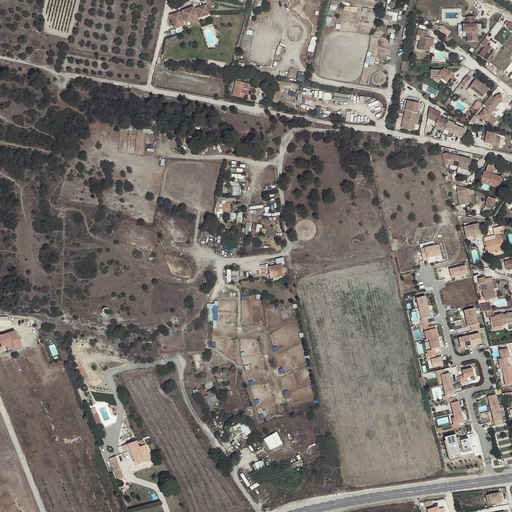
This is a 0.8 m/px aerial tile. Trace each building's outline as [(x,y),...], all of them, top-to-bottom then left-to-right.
[(199,18),(209,14),(206,5),(196,8),(197,10),(194,11),(194,9),(193,7),(181,11),(183,15),(180,16),(179,12),(170,15),(172,23),(174,23),(175,28),(183,25),(182,20),(184,19),(185,22),(189,21),(197,18),(196,14),(198,14),(199,18)] [(386,8),(386,15),(389,15),(389,20),(397,21),(398,9),(386,8)] [(467,32),(467,41),(478,41),(478,24),(475,24),(475,17),(467,17),(467,24),(463,24),(463,32),(467,32)] [(448,36),(451,31),(442,25),(439,29),(448,36)] [(421,36),(418,50),(429,52),(430,47),(432,38),(427,37),(428,32),(418,30),(417,36),(421,36)] [(312,36),(307,55),(313,56),(317,37),(312,36)] [(489,41),(485,38),(480,44),(484,47),(478,55),(486,61),(494,50),(486,44),(489,41)] [(376,57),(371,56),(371,52),(367,51),(365,65),(374,66),(376,57)] [(450,78),(452,75),(453,73),(449,70),(448,72),(444,68),(442,70),(431,70),(431,76),(438,76),(439,75),(442,78),(447,82),(450,78)] [(470,79),(466,76),(460,85),(463,88),(470,79)] [(457,80),(454,77),(452,79),(448,85),(451,87),(457,80)] [(476,92),(482,98),(489,90),(476,79),(469,87),(476,92)] [(244,98),(247,84),(236,81),(232,95),(244,98)] [(486,108),(479,117),(485,122),(487,120),(493,125),(497,121),(491,115),(493,112),(496,109),(504,102),(502,95),(497,96),(495,98),(491,95),(483,105),(486,108)] [(405,110),(417,113),(419,103),(407,101),(405,110)] [(483,105),(478,101),(473,107),(478,111),(483,105)] [(444,114),(432,108),(430,119),(439,123),(442,117),(444,114)] [(402,124),(401,128),(414,131),(415,124),(417,113),(405,110),(403,121),(406,122),(405,125),(402,124)] [(449,121),(442,117),(439,123),(446,127),(449,121)] [(455,124),(449,121),(446,127),(445,129),(450,132),(454,125),(455,124)] [(450,132),(457,135),(460,128),(454,125),(450,132)] [(466,130),(460,128),(457,135),(462,138),(466,130)] [(499,147),(501,137),(496,136),(496,134),(487,132),(487,133),(483,132),(482,140),(485,140),(485,142),(493,144),(493,146),(499,147)] [(461,168),(469,170),(471,159),(452,154),(449,165),(458,167),(461,168)] [(481,183),(496,188),(498,181),(500,182),(501,177),(494,175),(497,166),(489,163),(486,172),(484,172),(481,183)] [(231,186),(231,195),(241,194),(240,185),(231,186)] [(471,203),(469,189),(456,186),(460,205),(471,203)] [(511,195),(502,209),(505,211),(507,207),(509,208),(511,202),(511,195)] [(486,203),(494,205),(496,199),(488,197),(486,203)] [(217,212),(231,212),(231,202),(226,202),(226,200),(216,200),(217,212)] [(479,223),(464,227),(467,238),(468,238),(473,236),(481,234),(479,223)] [(486,238),(484,238),(488,253),(493,252),(494,255),(504,253),(502,245),(501,243),(503,243),(501,235),(501,232),(502,231),(502,230),(494,232),(485,234),(486,238)] [(439,245),(421,249),(422,254),(427,253),(428,258),(441,255),(439,245)] [(270,277),(284,274),(282,265),(268,267),(270,277)] [(466,265),(450,269),(452,278),(468,274),(466,265)] [(494,281),(493,277),(485,279),(486,282),(481,284),(485,300),(496,298),(494,290),(498,289),(496,281),(494,281)] [(417,298),(419,308),(428,306),(425,296),(417,298)] [(218,327),(217,302),(208,302),(208,320),(214,320),(214,327),(218,327)] [(479,305),(481,312),(485,311),(491,310),(490,303),(479,305)] [(428,306),(419,308),(422,319),(430,317),(428,306)] [(464,311),(466,319),(476,316),(475,308),(464,311)] [(491,310),(485,311),(487,319),(489,318),(490,323),(493,323),(494,328),(503,327),(502,324),(505,323),(506,324),(511,322),(511,312),(507,313),(507,314),(504,315),(503,314),(496,315),(495,309),(491,310)] [(468,327),(478,324),(476,316),(466,319),(468,327)] [(429,339),(438,337),(435,325),(429,327),(428,323),(420,325),(421,329),(424,328),(427,340),(429,339)] [(493,323),(490,323),(492,331),(503,329),(503,327),(494,328),(493,323)] [(13,343),(15,348),(21,346),(15,331),(3,335),(3,334),(0,335),(0,343),(1,347),(10,344),(13,343)] [(481,343),(479,333),(469,336),(472,347),(476,346),(475,344),(481,343)] [(468,348),(472,347),(469,336),(459,338),(461,348),(467,346),(468,348)] [(428,356),(435,355),(434,349),(440,348),(438,337),(429,339),(432,350),(426,351),(428,356)] [(508,349),(499,351),(501,359),(498,360),(499,364),(507,363),(506,358),(510,358),(508,349)] [(431,360),(433,368),(443,365),(441,357),(436,359),(435,355),(428,356),(426,357),(427,361),(431,360)] [(507,363),(499,364),(500,369),(502,368),(503,377),(511,375),(510,366),(508,367),(507,363)] [(464,375),(459,376),(460,383),(467,381),(467,377),(474,376),(472,368),(462,370),(464,375)] [(441,376),(443,385),(452,383),(449,373),(445,374),(444,369),(435,371),(436,377),(441,376)] [(511,375),(503,377),(505,387),(511,385),(511,375)] [(452,383),(443,385),(445,396),(442,396),(443,400),(446,399),(450,399),(449,395),(454,394),(452,383)] [(216,407),(214,404),(220,402),(215,389),(204,393),(211,409),(216,407)] [(488,396),(492,411),(499,409),(496,395),(488,396)] [(451,403),(453,413),(461,412),(458,401),(453,403),(452,398),(450,399),(446,399),(447,404),(451,403)] [(499,409),(492,411),(495,425),(503,424),(499,409)] [(451,425),(452,429),(458,428),(457,423),(463,422),(461,412),(453,413),(454,418),(452,419),(453,425),(451,425)] [(239,426),(247,435),(251,432),(241,420),(233,427),(235,429),(239,426)] [(266,451),(283,444),(278,432),(261,440),(266,451)] [(456,434),(445,437),(446,440),(444,440),(449,459),(450,459),(451,461),(462,459),(460,452),(463,451),(464,452),(472,450),(469,438),(461,440),(460,437),(457,437),(456,434)] [(136,441),(128,444),(136,463),(150,458),(145,445),(139,447),(136,441)] [(114,472),(120,469),(117,459),(110,461),(114,472)] [(253,464),(256,471),(266,466),(262,459),(253,464)] [(489,499),(490,504),(502,502),(501,496),(500,497),(499,493),(486,495),(487,500),(489,499)]
